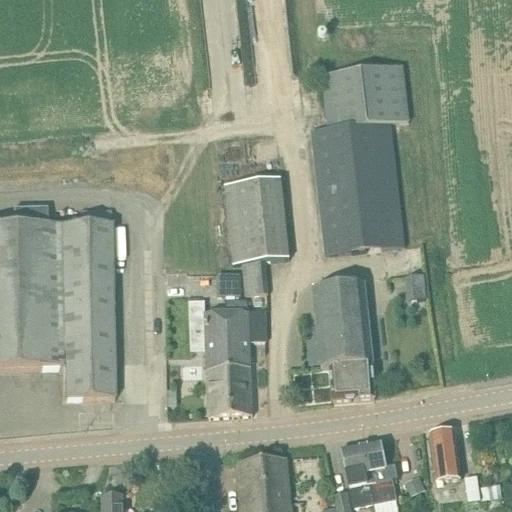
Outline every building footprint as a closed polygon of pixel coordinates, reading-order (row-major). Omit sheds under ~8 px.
[(332,133),(312,136),(328,258),(405,249),(391,127),(409,125),(402,70),(325,79),(332,133)] [(292,261),(288,231),(282,188),(228,193),(234,268),(243,267),(245,299),(272,296),(268,264),(292,261)] [(99,403),(112,403),(114,403),(111,214),(80,215),(80,229),(47,230),(46,212),(13,213),(13,232),(0,232),(0,374),(62,372),(62,404),(84,404),(84,408),(89,408),(89,409),(99,409),(99,403)] [(218,300),(238,300),(241,300),(242,277),(218,277),(218,300)] [(375,402),(372,367),(373,367),(364,288),(365,288),(365,286),(313,292),(314,294),(322,370),(322,371),(331,370),(333,405),(375,402)] [(207,361),(249,358),(248,346),(265,345),(263,315),(246,316),(247,303),(226,303),(227,315),(205,316),(207,361)] [(253,419),(249,358),(207,361),(209,422),(253,419)] [(430,438),(433,457),(437,491),(448,489),(447,484),(460,482),(457,454),(454,434),(430,438)] [(380,445),(360,449),(365,476),(368,475),(374,505),(375,504),(376,511),(397,511),(395,500),(392,482),(397,481),(395,469),(386,471),(380,445)] [(365,476),(360,449),(342,453),(346,472),(347,479),(350,491),(351,491),(354,509),(374,505),(368,475),(365,476)] [(290,501),(288,482),(287,462),(238,466),(241,511),(304,511),(304,500),(290,501)] [(412,497),(424,492),(417,478),(405,483),(412,497)] [(477,480),(464,482),(468,506),(480,504),(480,503),(478,490),(477,480)] [(479,490),(480,501),(502,498),(500,488),(479,490)] [(351,511),(351,510),(348,497),(336,500),(338,511),(351,511)] [(102,511),(122,511),(122,498),(102,499),(102,511)]
